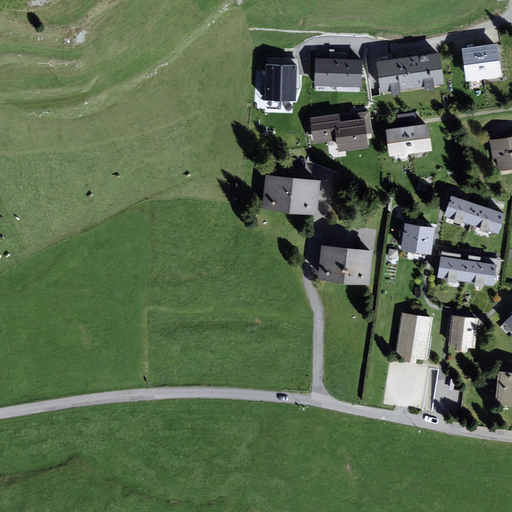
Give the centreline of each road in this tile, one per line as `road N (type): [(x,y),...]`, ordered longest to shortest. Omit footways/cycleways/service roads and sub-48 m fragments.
road 1 (unknown): [(372,50),(257,48),(230,86),(203,151)]
road 2 (residential): [(316,401),(511,436)]
